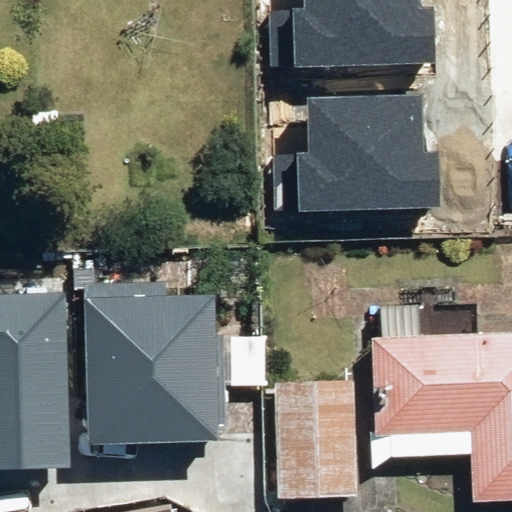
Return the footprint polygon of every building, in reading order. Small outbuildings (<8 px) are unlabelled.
[(270,69),(437,64),(436,10),(421,10),(420,0),(303,0),(303,9),(268,10),(270,69)] [(274,212),(442,207),(440,153),(425,154),(423,95),(306,99),(308,152),(273,154),(274,212)] [(230,424),(228,279),(77,280),(77,284),(78,425),(230,424)] [(78,425),(77,284),(0,284),(0,454),(78,454),(78,425)] [(511,331),(438,333),(438,301),(385,302),(386,334),(376,334),(378,457),(475,456),(475,498),(511,496),(511,331)] [(357,497),(358,375),(281,374),(279,496),(357,497)] [(176,511),(174,501),(115,511),(176,511)]
